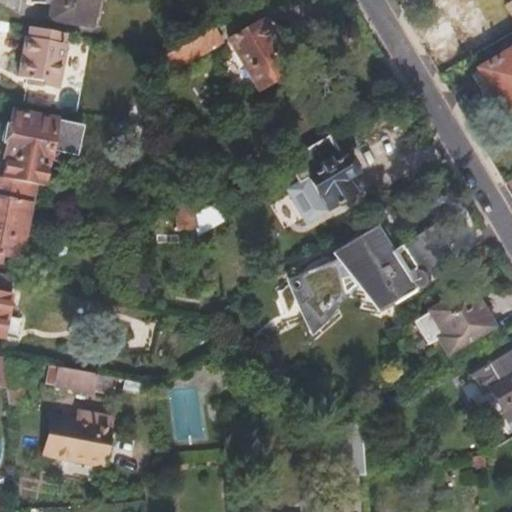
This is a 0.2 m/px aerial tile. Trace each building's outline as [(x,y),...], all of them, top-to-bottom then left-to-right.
[(90,27),(95,0),(50,0),(47,19),(90,27)] [(255,90),(291,66),(287,40),(293,36),(290,30),(284,34),(262,18),(226,41),(255,90)] [(222,41),(214,27),(168,56),(176,70),(222,41)] [(60,41),(62,34),(28,28),(27,33),(25,33),(16,79),(42,84),(41,88),(54,90),(63,41),(60,41)] [(475,67),(467,72),(491,114),(498,109),(503,117),(511,111),(511,46),(511,47),(476,68),(475,67)] [(33,184),(40,186),(53,119),(10,110),(8,125),(5,124),(2,143),(3,143),(0,159),(7,160),(4,179),(33,184)] [(342,156),(329,133),(285,160),(297,182),(306,176),(326,209),(354,192),(346,178),(356,171),(346,154),(342,156)] [(33,184),(4,179),(0,177),(0,255),(0,253),(19,256),(33,184)] [(218,187),(200,179),(195,192),(212,200),(218,187)] [(193,215),(196,234),(224,218),(215,202),(193,215)] [(389,253),(372,225),(329,253),(332,258),(323,261),(314,265),(307,269),(301,274),(294,279),(289,286),(280,301),(287,324),(300,318),(308,335),(344,295),(358,299),(363,296),(373,312),(411,288),(414,288),(417,288),(420,286),(422,284),(422,281),(422,277),(427,274),(406,241),(389,253)] [(151,275),(134,273),(130,299),(146,302),(151,275)] [(5,315),(11,277),(0,274),(0,335),(0,333),(13,335),(16,317),(5,315)] [(445,353),(491,325),(469,286),(428,311),(440,333),(436,336),(445,353)] [(511,345),(469,373),(481,393),(487,389),(511,430),(511,345)] [(4,388),(5,404),(22,403),(19,361),(2,358),(4,388)] [(54,384),(92,391),(95,375),(57,368),(54,384)] [(116,395),(119,380),(95,375),(92,391),(116,395)] [(363,473),(361,427),(351,422),(329,412),(333,475),(363,473)] [(101,464),(110,418),(98,416),(96,425),(53,417),(45,454),(101,464)] [(483,453),(473,455),(473,466),(484,465),(483,453)]
